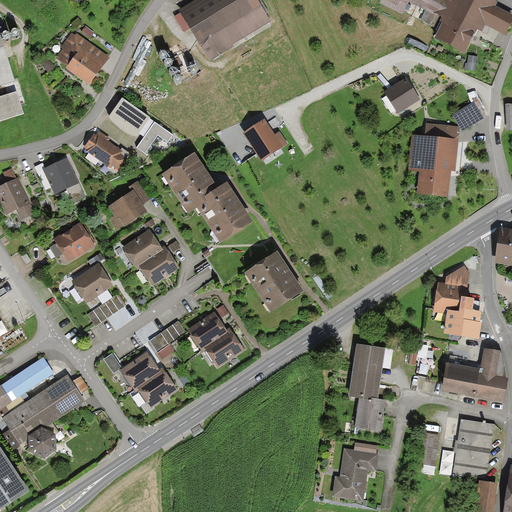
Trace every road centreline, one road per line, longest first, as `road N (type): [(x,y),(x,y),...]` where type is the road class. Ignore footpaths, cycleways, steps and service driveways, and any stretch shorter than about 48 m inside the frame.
road 1 (tertiary): [(141,452),(475,229)]
road 2 (residential): [(158,0),(89,120),(69,136),(0,154)]
road 3 (residential): [(511,417),(422,398),(406,407),(385,504)]
road 4 (residential): [(511,203),(493,119),(495,87),(511,50)]
road 5 (residential): [(79,362),(208,274)]
